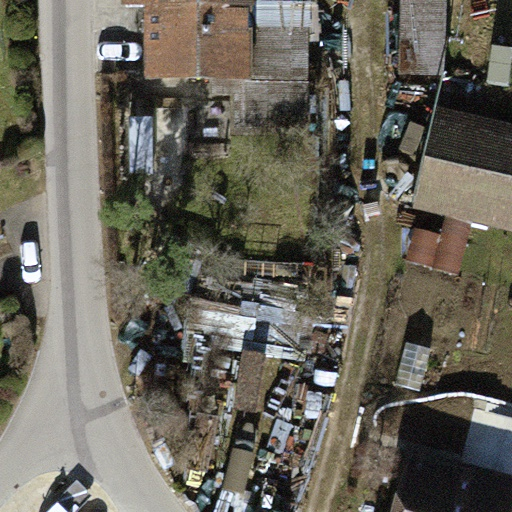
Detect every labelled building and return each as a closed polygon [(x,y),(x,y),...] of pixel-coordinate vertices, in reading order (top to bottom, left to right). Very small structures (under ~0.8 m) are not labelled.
[(439,2),(410,1),(408,73),(437,74),(439,2)] [(309,5),(157,4),(157,13),(144,13),(143,33),(157,33),(156,79),(219,80),(219,93),(248,93),(248,123),(308,124),(309,5)] [(161,113),(160,133),(187,134),(187,114),(161,113)] [(511,137),(450,123),(431,201),(511,220),(511,137)] [(511,511),(511,485),(420,463),(408,511),(511,511)]
